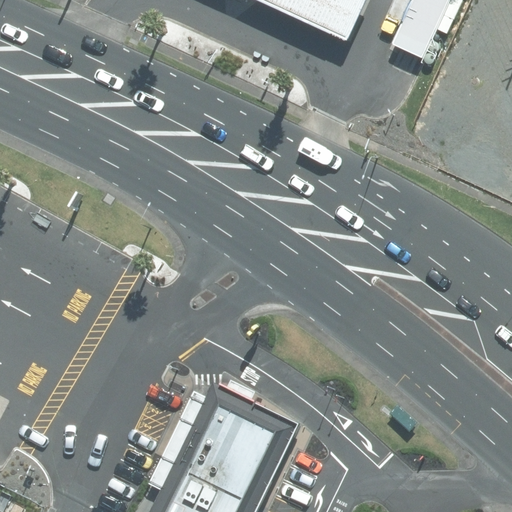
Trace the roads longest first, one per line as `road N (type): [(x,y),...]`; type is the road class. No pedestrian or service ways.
road 1 (secondary): [(511,448),(336,292),(220,211),(0,101)]
road 2 (secondary): [(0,14),(177,100),(457,265)]
road 3 (unknown): [(129,399),(0,340)]
